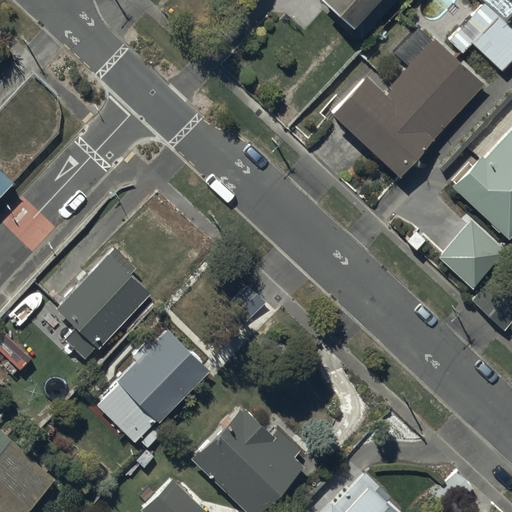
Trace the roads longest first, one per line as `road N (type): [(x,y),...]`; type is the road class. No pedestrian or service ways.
road 1 (residential): [(149,96),(511,426)]
road 2 (residential): [(149,96),(0,254)]
road 3 (residential): [(47,0),(149,96)]
